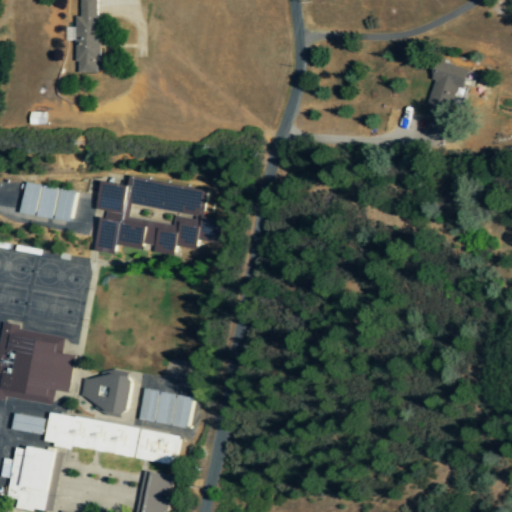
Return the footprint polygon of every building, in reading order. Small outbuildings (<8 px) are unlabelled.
[(97,0),(78,0),(78,17),(73,17),(73,28),(64,27),(64,42),(74,42),(74,64),(78,64),(77,73),(97,73),(97,0)] [(426,106),(429,107),(426,120),(440,124),(443,115),(448,116),(456,88),(463,90),(468,70),(437,62),(426,106)] [(97,254),(114,254),(116,249),(142,249),(144,245),(154,248),(154,255),(173,255),(175,249),(194,250),(196,243),(217,243),(217,222),(187,211),(186,216),(176,213),(173,223),(130,223),(130,195),(129,195),(132,184),(129,180),(127,185),(98,184),(98,211),(105,213),(97,238),(97,254)] [(75,192),(24,184),(19,214),(69,223),(75,192)] [(0,330),(0,398),(52,407),(54,392),(69,394),(75,357),(61,355),(64,337),(1,327),(0,330)] [(84,378),(78,404),(126,414),(133,379),(101,372),(99,381),(84,378)] [(138,421),(187,430),(193,399),(143,390),(138,421)] [(43,434),(44,418),(13,416),(12,433),(43,434)] [(34,511),(44,511),(55,452),(28,448),(28,451),(15,449),(13,461),(3,459),(0,473),(0,478),(10,480),(6,499),(17,501),(15,509),(34,511)] [(136,511),(166,511),(172,476),(142,472),(136,511)]
